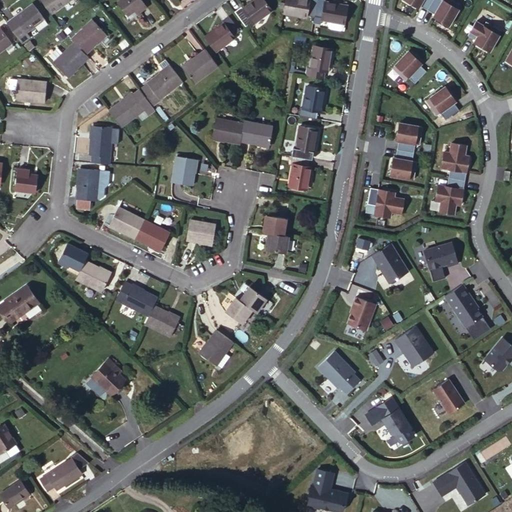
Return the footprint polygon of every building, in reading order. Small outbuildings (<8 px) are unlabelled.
[(52,0),(42,8),(54,23),(80,4),(76,0),(52,0)] [(139,0),(124,13),(132,24),(139,18),(141,22),(151,15),(139,0)] [(241,4),(233,9),(245,24),(252,19),(255,23),(273,9),(265,0),(255,0),(245,9),(241,4)] [(313,24),(316,5),(308,3),(308,0),(288,0),(286,15),(306,18),(305,23),(313,24)] [(408,0),(429,12),(436,0),(408,0)] [(436,0),(429,12),(453,26),(465,5),(455,0),(446,0),(447,0),(446,0),(436,0)] [(323,6),(316,5),(313,24),(321,25),(322,20),(342,23),(345,4),(324,1),(323,6)] [(11,33),(22,47),(48,28),(37,14),(11,33)] [(210,42),(220,55),(239,41),(237,38),(243,34),(233,20),(227,24),(229,27),(210,42)] [(488,25),(480,21),(471,35),(479,40),(478,42),(494,52),(506,31),(490,22),(488,25)] [(100,27),(77,48),(81,51),(93,61),(105,51),(103,48),(111,40),(100,27)] [(0,62),(22,47),(11,33),(0,41),(0,62)] [(306,73),(323,76),(324,70),(328,70),(333,48),(315,44),(311,67),(308,67),(306,73)] [(205,48),(201,51),(213,67),(217,64),(205,48)] [(85,74),(96,64),(93,61),(81,51),(61,69),(73,83),(84,73),(85,74)] [(213,67),(201,51),(184,64),(196,80),(213,67)] [(413,51),(396,68),(410,81),(413,78),(419,84),(431,72),(425,66),(426,64),(413,51)] [(166,83),(173,77),(168,70),(160,76),(166,83)] [(185,92),(173,77),(166,83),(163,85),(161,83),(142,98),(144,101),(155,115),(185,92)] [(298,113),(316,116),(317,111),(320,112),(325,87),(308,84),(303,108),(299,108),(298,113)] [(38,108),(53,109),(56,90),(19,86),(18,97),(25,98),(24,105),(38,106),(38,108)] [(449,86),(430,101),(441,116),(445,113),(450,120),(464,110),(459,103),(461,102),(449,86)] [(125,113),(111,123),(125,140),(141,127),(145,131),(159,120),(155,115),(144,101),(127,115),(125,113)] [(223,140),(242,143),(243,140),(246,123),(212,117),(209,135),(224,138),(223,140)] [(246,123),(243,140),(256,143),(256,140),(274,143),(278,125),(246,121),(246,123)] [(427,127),(404,123),(401,141),(404,141),(402,150),(419,152),(420,144),(424,146),(427,127)] [(291,154),(309,158),(311,150),(314,150),(319,128),(301,124),(296,147),(293,146),(291,154)] [(94,163),(93,171),(111,172),(113,150),(118,151),(120,149),(121,141),(119,139),(114,138),(114,137),(93,136),(91,163),(94,163)] [(455,170),(453,178),(470,181),(474,161),(469,160),(470,156),(472,145),(456,143),(454,153),(449,152),(446,168),(455,170)] [(419,152),(402,150),(401,158),(398,158),(395,176),(419,180),(422,162),(417,161),(419,152)] [(308,165),(309,158),(291,154),(290,163),(294,163),(289,186),(307,190),(312,166),(308,165)] [(180,158),(176,183),(198,187),(203,162),(180,158)] [(0,193),(9,194),(11,173),(0,171),(0,193)] [(29,175),(25,194),(45,198),(48,180),(40,179),(40,177),(29,175)] [(86,178),(82,210),(98,212),(99,208),(104,209),(106,195),(109,195),(111,181),(86,178)] [(446,202),(444,212),(459,215),(461,205),(462,200),(467,201),(470,181),(453,178),(452,186),(443,184),(440,201),(446,202)] [(396,192),(375,188),(372,205),(381,207),(379,216),(395,219),(397,213),(407,215),(410,200),(399,198),(395,197),(396,192)] [(138,244),(147,223),(123,212),(114,233),(138,244)] [(265,222),(261,238),(267,240),(282,243),(286,226),(265,222)] [(142,246),(151,225),(147,223),(138,244),(142,246)] [(194,224),(190,246),(199,248),(200,245),(216,248),(219,228),(194,224)] [(177,236),(151,225),(142,246),(167,257),(177,236)] [(285,260),(289,244),(282,243),(267,240),(263,256),(285,260)] [(457,243),(430,251),(435,269),(453,264),(454,267),(463,264),(457,243)] [(395,284),(414,273),(396,244),(377,256),(395,284)] [(92,261),(94,256),(72,246),(64,266),(73,269),(72,272),(84,277),(92,261)] [(84,277),(83,281),(109,293),(117,275),(105,270),(106,268),(92,261),(84,277)] [(158,310),(163,300),(130,284),(121,304),(154,318),(158,310)] [(469,284),(450,296),(472,328),(488,316),(480,304),(481,302),(469,284)] [(236,302),(247,309),(253,313),(262,300),(246,288),(236,302)] [(0,305),(0,318),(6,327),(36,307),(24,290),(0,305)] [(362,298),(356,313),(357,314),(353,324),(372,331),(382,305),(362,298)] [(236,302),(232,299),(222,314),(237,324),(247,309),(236,302)] [(185,324),(158,310),(154,318),(148,330),(175,343),(185,324)] [(389,318),(382,321),(386,330),(392,327),(389,318)] [(422,326),(402,340),(406,347),(410,344),(413,348),(412,353),(411,354),(420,367),(440,353),(422,326)] [(238,346),(221,333),(212,346),(213,347),(206,358),(222,369),(229,359),(238,346)] [(508,369),(511,364),(511,340),(509,337),(491,359),(504,370),(508,369)] [(370,355),(376,366),(384,362),(378,351),(370,355)] [(341,352),(324,369),(345,390),(347,389),(353,395),(367,382),(360,375),(362,374),(341,352)] [(229,359),(222,369),(225,372),(233,361),(229,359)] [(98,362),(85,376),(107,397),(121,384),(98,362)] [(455,379),(439,389),(455,414),(471,404),(455,379)] [(390,418),(388,419),(398,434),(401,435),(415,426),(398,399),(384,408),(390,418)] [(4,424),(0,426),(0,452),(16,443),(4,424)] [(73,453),(40,475),(48,486),(55,481),(57,485),(83,468),(73,453)] [(493,495),(472,463),(441,483),(449,497),(464,487),(476,505),(493,495)] [(341,474),(325,470),(321,486),(319,485),(317,496),(318,498),(315,506),(327,509),(328,508),(343,511),(348,511),(350,511),(351,506),(353,505),(355,494),(338,490),(341,474)] [(21,476),(0,490),(10,505),(31,491),(21,476)]
